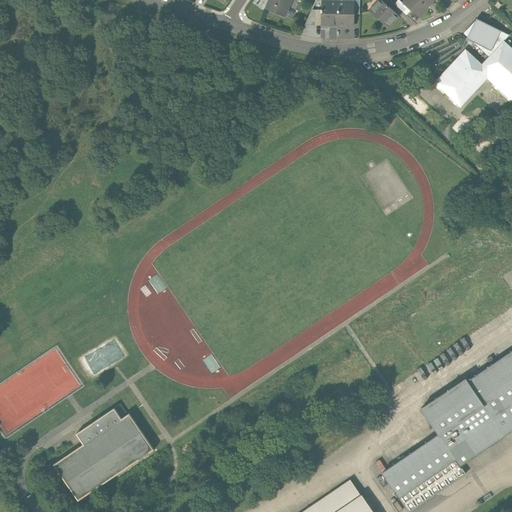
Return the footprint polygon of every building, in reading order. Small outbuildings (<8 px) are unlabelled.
[(269,0),(266,9),(284,17),(290,0),(269,0)] [(380,0),(370,11),(387,27),(397,16),(391,10),(380,0)] [(389,0),(380,0),(391,10),(395,5),(389,0)] [(410,11),(418,17),(433,0),(405,0),(403,4),(410,11)] [(410,11),(403,4),(399,1),(396,5),(406,15),(410,11)] [(321,26),(337,26),(337,2),(321,2),(321,10),(321,26)] [(337,26),(353,27),(353,14),(354,2),(353,2),(337,2),(337,26)] [(482,65),(504,41),(509,36),(476,20),(463,33),(467,38),(463,48),(465,50),(482,65)] [(511,49),(504,41),(482,65),(465,50),(434,83),(460,107),(487,79),(511,101),(511,49)] [(511,430),(511,351),(467,382),(465,379),(421,409),(438,435),(382,473),(408,511),(465,474),(459,466),(511,430)] [(120,417),(112,406),(74,432),(81,443),(51,463),(76,499),(152,448),(127,411),(120,417)] [(360,496),(348,480),(300,511),(371,511),(360,496)]
